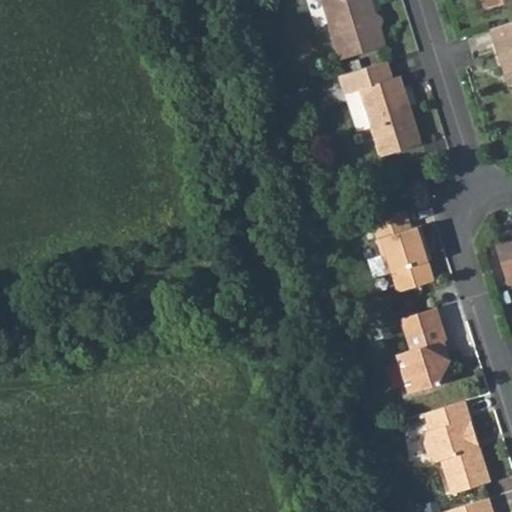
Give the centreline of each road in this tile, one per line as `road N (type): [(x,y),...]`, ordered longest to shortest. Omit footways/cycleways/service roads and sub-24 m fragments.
road 1 (residential): [(475,181),(459,250),(511,403)]
road 2 (residential): [(421,0),(475,181)]
